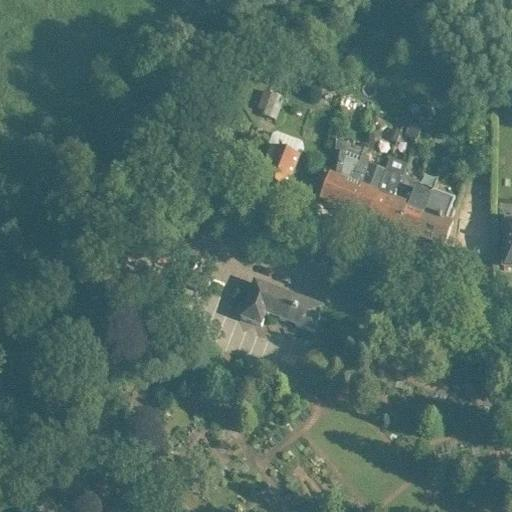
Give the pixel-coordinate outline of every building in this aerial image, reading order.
[(276,122),(284,99),(271,95),(263,117),(276,122)] [(451,150),(459,127),(450,127),(443,147),(451,150)] [(416,141),(417,139),(422,128),(408,128),(406,137),(416,141)] [(426,142),(431,128),(422,128),(417,139),(426,142)] [(286,192),(303,147),(302,144),(277,134),(272,137),(260,169),(267,171),(262,183),(286,192)] [(351,218),(371,166),(369,165),(368,153),(364,151),(360,162),(334,153),(330,175),(319,205),(351,218)] [(387,171),(367,224),(382,230),(402,177),(407,166),(391,160),(387,171)] [(367,224),(387,171),(371,166),(351,218),(367,224)] [(398,236),(418,186),(419,183),(402,177),(382,230),(398,236)] [(398,236),(414,242),(433,192),(418,186),(398,236)] [(433,192),(414,242),(442,253),(453,225),(451,224),(455,213),(451,211),(455,201),(433,192)] [(511,225),(506,225),(503,272),(511,271),(511,225)] [(206,294),(211,281),(192,274),(188,287),(206,294)] [(322,310),(254,284),(241,319),(264,328),(268,317),(313,334),(322,310)]
